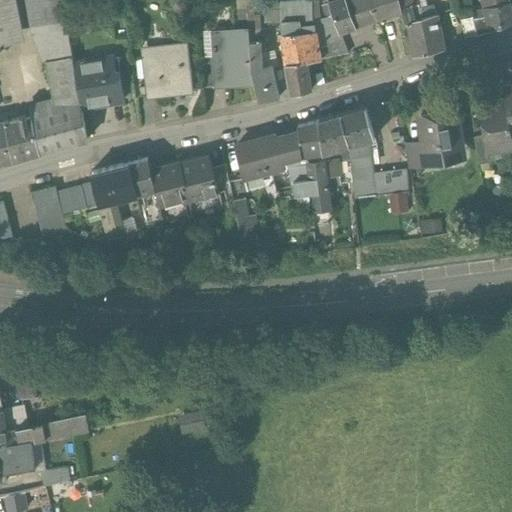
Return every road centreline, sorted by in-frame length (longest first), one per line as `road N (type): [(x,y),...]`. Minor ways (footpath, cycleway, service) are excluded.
road 1 (residential): [(0,180),(511,39)]
road 2 (tertiary): [(511,284),(325,307),(170,315)]
road 3 (tertiary): [(170,315),(0,293)]
road 4 (tertiary): [(0,312),(98,320),(170,315)]
